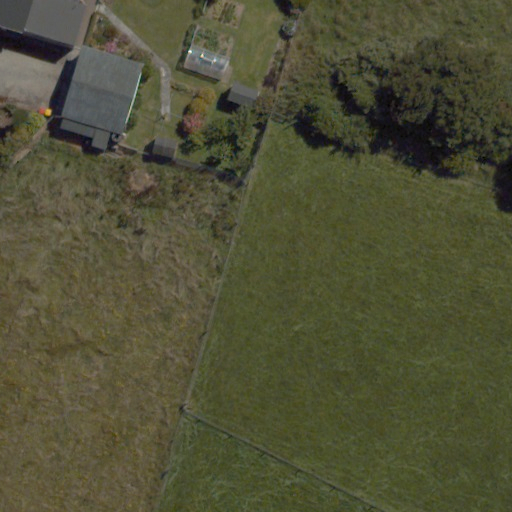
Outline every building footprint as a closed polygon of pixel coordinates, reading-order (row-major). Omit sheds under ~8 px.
[(0,0),(0,24),(68,43),(78,0),(0,0)] [(144,65),(83,45),(59,119),(120,138),(144,65)] [(227,59),(190,47),(182,68),(220,80),(227,59)] [(259,90),(232,82),(226,101),(253,109),(259,90)] [(176,145),(155,140),(152,154),(173,158),(176,145)]
